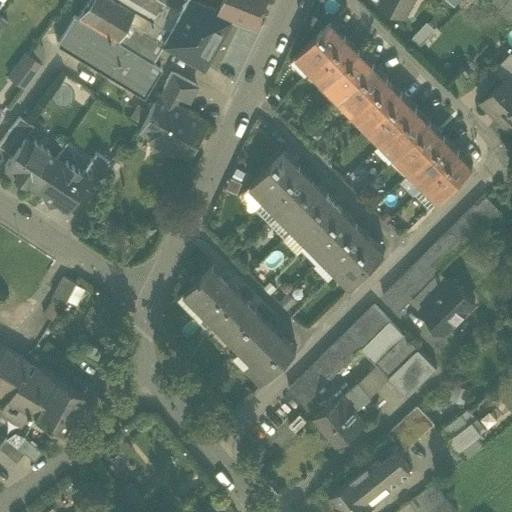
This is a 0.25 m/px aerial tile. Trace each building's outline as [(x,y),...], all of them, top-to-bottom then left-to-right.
[(89,0),(77,16),(74,14),(57,44),(143,95),(160,65),(152,60),(163,41),(162,41),(148,32),(146,30),(152,21),(151,20),(159,6),(162,0),(89,0)] [(217,0),(216,5),(202,0),(185,0),(176,16),(169,29),(162,41),(163,41),(203,64),(217,39),(231,15),(257,25),(266,0),(217,0)] [(410,0),(382,0),(382,2),(404,13),(410,0)] [(490,0),(490,1),(499,9),(506,0),(490,0)] [(511,0),(506,0),(499,9),(511,19),(511,0)] [(148,32),(162,41),(169,29),(152,20),(152,21),(146,30),(148,32)] [(300,51),(314,65),(345,35),(330,21),(300,51)] [(314,65),(328,80),(359,50),(345,35),(314,65)] [(328,80),(342,94),(373,64),(359,50),(328,80)] [(8,75),(23,86),(41,62),(26,51),(8,75)] [(495,69),(504,78),(507,75),(511,69),(511,52),(495,69)] [(342,94),(357,108),(387,78),(373,64),(342,94)] [(178,95),(188,100),(196,84),(171,71),(165,81),(162,87),(178,95)] [(483,99),(511,126),(511,124),(511,79),(507,75),(504,78),(483,99)] [(357,108),(371,123),(401,93),(387,78),(357,108)] [(162,87),(158,94),(174,102),(178,95),(162,87)] [(210,121),(174,102),(158,94),(157,93),(142,122),(138,130),(189,157),(204,131),(210,121)] [(371,123),(385,137),(416,107),(401,93),(371,123)] [(385,137),(399,151),(430,121),(416,107),(385,137)] [(0,140),(0,145),(11,153),(24,134),(25,135),(32,123),(19,115),(0,140)] [(399,151),(413,166),(444,136),(430,121),(399,151)] [(25,178),(36,185),(56,155),(47,150),(48,148),(34,138),(33,140),(25,135),(24,134),(11,153),(4,164),(15,172),(13,174),(23,180),(25,178)] [(413,166),(427,180),(458,150),(444,136),(413,166)] [(81,184),(92,191),(109,159),(95,150),(81,172),(87,176),(81,184)] [(254,180),(269,195),(299,165),(284,150),(254,180)] [(472,164),(458,150),(427,180),(442,194),(472,164)] [(64,161),(56,155),(36,185),(41,189),(48,202),(55,198),(67,206),(81,184),(87,176),(81,172),(78,170),(79,168),(65,159),(64,161)] [(269,195),(283,209),(313,179),(299,165),(269,195)] [(283,209),(297,223),(327,193),(313,179),(283,209)] [(297,223),(311,238),(342,208),(327,193),(297,223)] [(486,193),(477,202),(492,217),(500,209),(486,193)] [(483,226),(492,217),(477,202),(468,210),(483,226)] [(311,238),(326,252),(356,222),(342,208),(311,238)] [(475,234),(483,226),(468,210),(460,219),(475,234)] [(466,243),(475,234),(460,219),(451,227),(466,243)] [(326,252),(340,267),(370,237),(356,222),(326,252)] [(458,251),(466,243),(451,227),(443,236),(458,251)] [(449,260),(458,251),(443,236),(434,244),(449,260)] [(385,251),(370,237),(340,267),(354,281),(385,251)] [(441,268),(449,260),(434,244),(426,252),(441,268)] [(439,270),(441,268),(426,252),(417,261),(432,277),(439,270)] [(424,285),(432,277),(417,261),(409,269),(424,285)] [(29,283),(0,263),(0,320),(3,323),(9,314),(22,323),(45,289),(31,280),(29,283)] [(188,288),(216,316),(240,293),(212,265),(188,288)] [(415,293),(424,285),(409,269),(400,278),(415,293)] [(449,280),(439,270),(432,277),(424,285),(415,293),(414,295),(424,305),(449,280)] [(53,293),(65,299),(74,281),(63,275),(53,293)] [(422,306),(446,330),(475,301),(452,277),(449,280),(424,305),(422,306)] [(414,295),(415,293),(400,278),(392,286),(407,302),(414,295)] [(398,310),(407,302),(392,286),(383,295),(393,305),(398,310)] [(268,321),(240,293),(216,316),(245,344),(268,321)] [(375,303),(366,312),(381,327),(390,319),(387,316),(384,313),(375,303)] [(373,336),(381,327),(366,312),(357,320),(373,336)] [(376,363),(389,376),(418,348),(390,319),(381,327),(373,336),(364,344),(361,347),(376,363)] [(364,344),(373,336),(357,320),(349,329),(364,344)] [(268,321),(245,344),(256,356),(273,373),(296,350),(268,321)] [(361,347),(364,344),(349,329),(340,337),(356,353),(361,347)] [(347,361),(356,353),(340,337),(332,346),(347,361)] [(235,354),(247,365),(256,356),(245,344),(235,354)] [(0,394),(6,397),(28,359),(4,345),(0,351),(0,394)] [(339,370),(347,361),(332,346),(323,354),(339,370)] [(419,347),(418,348),(389,376),(407,395),(437,366),(419,347)] [(330,378),(339,370),(323,354),(315,363),(330,378)] [(273,373),(256,356),(247,365),(263,382),(273,373)] [(56,375),(28,359),(6,397),(29,410),(34,413),(56,375)] [(321,387),(330,378),(315,363),(306,371),(321,387)] [(370,395),(389,376),(376,363),(359,381),(370,395)] [(313,395),(321,387),(306,371),(298,379),(313,395)] [(83,390),(56,375),(34,413),(47,419),(62,428),(83,390)] [(304,403),(313,395),(298,379),(289,388),(304,403)] [(343,393),(354,407),(370,395),(359,381),(343,393)] [(314,415),(337,443),(365,421),(354,407),(343,393),(342,393),(314,415)] [(23,421),(29,410),(6,397),(3,403),(1,404),(2,405),(4,410),(12,415),(23,421)] [(0,421),(6,425),(12,415),(4,410),(2,405),(1,404),(0,407),(0,421)] [(389,432),(405,449),(434,422),(418,404),(389,432)] [(29,410),(23,421),(41,430),(47,419),(34,413),(29,410)] [(468,410),(462,415),(469,424),(453,436),(449,439),(457,450),(459,448),(478,434),(485,428),(477,418),(476,418),(468,410)] [(446,427),(453,436),(469,424),(462,415),(446,427)] [(14,431),(7,436),(16,444),(23,435),(14,431)] [(464,455),(466,458),(485,443),(483,441),(478,434),(459,448),(464,455)] [(0,446),(16,460),(24,451),(16,444),(7,436),(5,435),(0,442),(0,446)] [(23,435),(16,444),(24,451),(34,459),(41,450),(23,435)] [(393,444),(354,474),(367,491),(384,478),(389,483),(390,485),(411,468),(406,461),(393,444)] [(372,496),(367,491),(354,474),(329,494),(340,507),(337,510),(338,511),(362,511),(376,501),(372,496)] [(367,491),(372,496),(389,483),(384,478),(367,491)] [(410,500),(418,511),(457,511),(458,511),(435,482),(410,500)]
